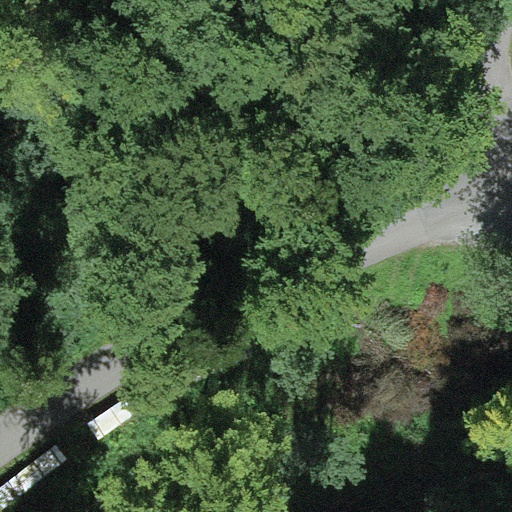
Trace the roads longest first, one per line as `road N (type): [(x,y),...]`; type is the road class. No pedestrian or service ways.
road 1 (residential): [(462,192),(198,317),(0,438)]
road 2 (residential): [(462,192),(452,137),(460,83),(499,0)]
